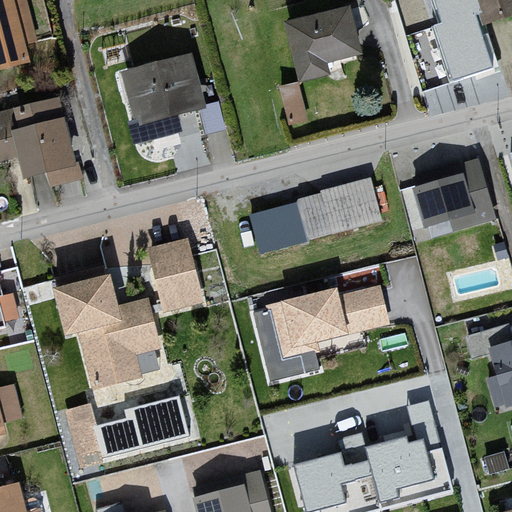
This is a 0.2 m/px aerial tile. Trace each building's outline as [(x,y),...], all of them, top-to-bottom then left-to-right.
[(0,0),(0,76),(35,66),(30,51),(39,49),(25,0),(0,0)] [(511,0),(474,0),(482,24),(511,15),(511,0)] [(349,7),(286,22),(300,81),(330,74),(326,58),(359,50),(349,7)] [(195,59),(124,74),(136,126),(206,114),(195,59)] [(12,112),(0,114),(0,164),(19,160),(26,185),(78,174),(61,101),(12,112)] [(477,161),(413,181),(426,223),(451,215),(456,229),(494,218),(477,161)] [(370,182),(298,202),(307,243),(380,226),(370,182)] [(107,268),(55,281),(68,339),(79,338),(93,391),(143,382),(138,358),(163,354),(157,320),(208,309),(190,243),(148,253),(153,275),(110,278),(107,268)] [(333,291),(270,305),(282,358),(318,350),(316,337),(386,322),(378,289),(335,298),(333,291)] [(511,347),(489,353),(496,376),(485,379),(493,412),(511,407),(511,347)] [(7,382),(0,384),(0,437),(10,435),(5,425),(22,421),(7,382)] [(97,420),(93,399),(68,403),(77,452),(189,433),(182,393),(125,403),(127,415),(97,420)] [(340,454),(294,466),(305,511),(308,511),(345,503),(340,484),(372,476),(379,501),(398,496),(397,489),(433,479),(423,437),(409,441),(408,435),(364,446),(368,460),(343,467),(340,454)] [(272,511),(265,477),(191,491),(196,511),(272,511)] [(27,511),(22,486),(0,490),(0,511),(27,511)] [(131,511),(126,501),(96,506),(97,511),(131,511)]
